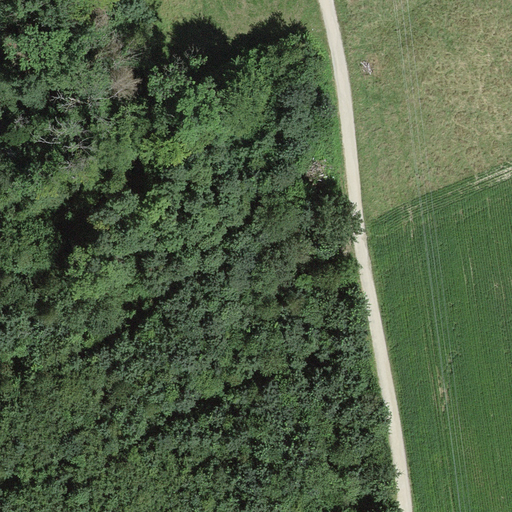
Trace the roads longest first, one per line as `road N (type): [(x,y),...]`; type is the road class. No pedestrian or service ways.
road 1 (track): [(407,511),(326,0)]
road 2 (track): [(0,210),(98,141),(136,91),(208,63),(281,52),(342,66)]
